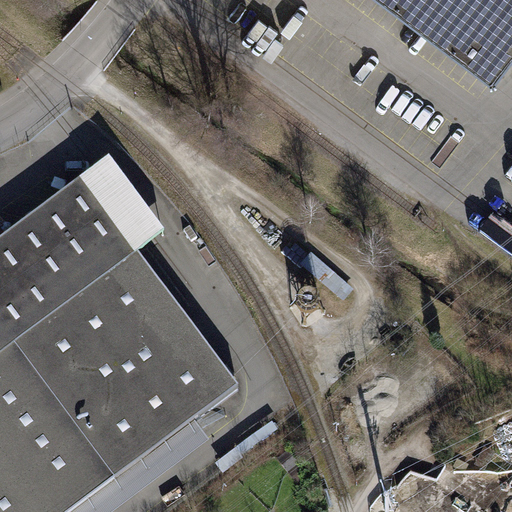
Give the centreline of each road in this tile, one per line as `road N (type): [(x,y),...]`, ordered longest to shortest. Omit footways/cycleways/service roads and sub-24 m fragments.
road 1 (unknown): [(149,0),(415,192),(450,200),(475,193),(500,150)]
road 2 (residential): [(0,127),(81,62),(131,0)]
